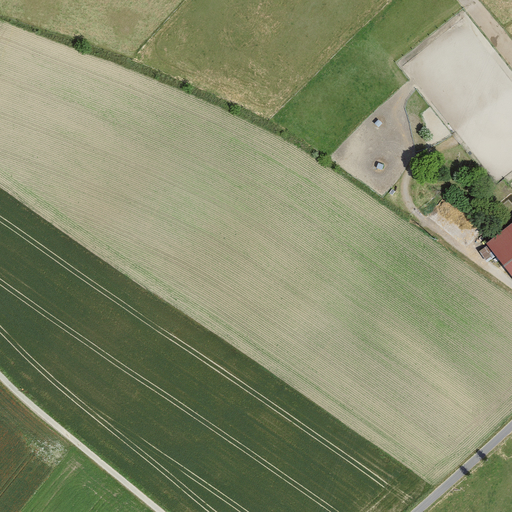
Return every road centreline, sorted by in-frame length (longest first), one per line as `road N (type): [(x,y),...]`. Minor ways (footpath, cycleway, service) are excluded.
road 1 (track): [(162,511),(0,373)]
road 2 (unclassified): [(417,511),(511,423)]
